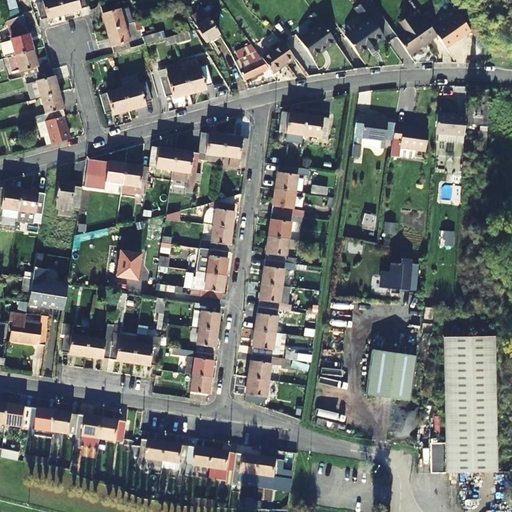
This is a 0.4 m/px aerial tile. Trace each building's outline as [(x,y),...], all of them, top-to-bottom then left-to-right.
[(3,0),(9,17),(20,13),(15,0),(3,0)] [(64,12),(60,0),(35,0),(40,17),(64,12)] [(87,5),(85,0),(60,0),(64,12),(87,5)] [(122,1),(103,6),(110,30),(128,25),(122,1)] [(219,35),(204,9),(191,17),(206,42),(219,35)] [(10,57),(28,52),(19,16),(2,22),(6,42),(0,43),(0,57),(10,55),(10,57)] [(469,36),(458,19),(432,35),(434,39),(443,52),(469,36)] [(418,46),(420,49),(434,39),(423,22),(412,29),(406,20),(398,26),(404,34),(394,41),(404,56),(418,46)] [(382,41),(368,21),(342,38),(356,58),(365,52),(366,53),(374,48),(373,47),(382,41)] [(333,44),(320,24),(297,40),(310,60),(333,44)] [(128,25),(110,30),(116,53),(134,48),(128,25)] [(177,43),(177,45),(188,42),(186,34),(175,37),(177,43)] [(177,43),(175,37),(167,39),(168,45),(177,43)] [(253,45),(235,54),(239,61),(255,53),(257,58),(260,56),(253,45)] [(406,59),(420,49),(418,46),(404,56),(406,59)] [(294,58),(288,48),(285,50),(294,58)] [(285,50),(276,56),(278,58),(266,65),(269,69),(275,79),(298,63),(294,58),(285,50)] [(6,74),(14,72),(16,80),(29,76),(34,75),(28,52),(10,57),(11,58),(3,60),(6,74)] [(265,71),(257,58),(255,53),(239,61),(243,70),(240,71),(245,81),(265,71)] [(265,63),(260,56),(257,58),(265,71),(269,69),(266,65),(265,63)] [(278,58),(276,56),(265,63),(266,65),(278,58)] [(185,72),(191,94),(207,90),(207,87),(213,85),(208,66),(200,68),(198,60),(183,64),(185,72)] [(191,94),(185,72),(183,64),(166,68),(169,77),(161,79),(166,98),(172,96),(173,99),(191,94)] [(35,100),(53,95),(47,71),(34,75),(29,76),(31,84),(21,87),(25,102),(35,99),(35,100)] [(125,89),(131,110),(146,106),(145,103),(152,101),(147,82),(125,89)] [(125,89),(102,95),(107,113),(113,112),(114,115),(131,110),(125,89)] [(53,95),(35,100),(40,121),(57,116),(59,115),(53,95)] [(472,128),(472,126),(488,126),(488,107),(468,107),(468,127),(472,128)] [(39,121),(45,146),(64,141),(57,116),(40,121),(39,121)] [(301,141),(303,124),(278,120),(276,138),(301,141)] [(464,142),(466,122),(437,120),(436,140),(448,141),(464,142)] [(352,149),(360,151),(361,144),(369,145),(382,147),(381,154),(384,154),(388,126),(364,122),(363,135),(354,133),(352,149)] [(324,145),(327,127),(303,124),(301,141),(324,145)] [(426,157),(428,135),(412,133),(412,135),(403,134),(403,133),(395,132),(393,148),(392,162),(400,164),(400,163),(413,164),(415,162),(416,156),(426,157)] [(198,161),(198,162),(221,166),(222,159),(224,142),(201,138),(198,161)] [(448,141),(437,140),(436,150),(448,151),(448,141)] [(464,142),(448,141),(448,151),(464,152),(464,142)] [(244,168),(248,145),(224,142),(222,159),(238,162),(237,167),(244,168)] [(369,145),(361,144),(360,151),(368,152),(369,145)] [(171,175),(173,158),(151,154),(148,172),(171,175)] [(185,191),(193,193),(195,184),(196,175),(198,162),(198,161),(173,158),(171,175),(170,185),(186,187),(185,191)] [(122,190),(124,171),(86,166),(82,193),(102,196),(103,188),(122,191),(122,190)] [(297,172),(279,170),(275,195),(293,197),(296,178),(307,180),(308,174),(297,172)] [(122,191),(121,198),(144,201),(148,175),(124,171),(122,190),(122,191)] [(73,185),(59,183),(56,204),(58,204),(56,217),(65,219),(67,205),(71,206),(70,210),(78,211),(81,189),(72,188),(73,185)] [(326,192),(311,190),(310,198),(325,200),(326,192)] [(0,220),(2,221),(16,223),(17,215),(20,196),(0,192),(0,220)] [(302,216),(291,215),(293,197),(275,195),(272,218),(290,220),(295,221),(301,222),(302,216)] [(17,215),(34,217),(40,218),(43,199),(20,196),(17,215)] [(209,203),(204,205),(203,210),(209,210),(207,224),(226,227),(229,206),(209,203)] [(199,213),(197,222),(207,224),(209,210),(203,210),(202,210),(200,211),(199,213)] [(375,234),(376,215),(363,214),(362,234),(375,234)] [(32,227),(34,217),(17,215),(16,223),(16,225),(32,227)] [(287,244),(289,226),(290,220),(272,218),(268,241),(287,244)] [(204,248),(223,251),(226,227),(207,224),(204,248)] [(393,240),(395,230),(385,229),(383,239),(393,240)] [(265,265),(283,268),(287,244),(268,241),(265,265)] [(204,248),(193,247),(190,271),(219,274),(223,251),(204,248)] [(158,267),(167,268),(168,259),(159,258),(158,267)] [(409,293),(411,261),(402,261),(402,267),(391,266),(391,275),(382,274),(381,291),(391,291),(391,296),(400,297),(401,292),(409,293)] [(283,268),(265,265),(262,288),(280,291),(282,274),(294,276),(295,269),(287,268),(283,268)] [(45,272),(33,271),(31,283),(27,306),(27,307),(39,309),(39,307),(47,309),(47,310),(63,312),(67,290),(67,288),(43,285),(45,272)] [(199,279),(197,291),(196,297),(206,298),(215,299),(219,274),(190,271),(189,277),(194,278),(199,279)] [(286,310),(286,307),(278,306),(280,291),(262,288),(259,311),(277,313),(283,314),(288,315),(289,315),(290,311),(286,310)] [(278,306),(286,307),(288,292),(280,291),(278,306)] [(160,316),(162,302),(155,302),(153,315),(160,316)] [(23,316),(26,317),(27,307),(27,306),(19,305),(17,316),(23,316)] [(214,309),(205,308),(188,306),(185,330),(193,330),(211,333),(214,309)] [(112,330),(119,331),(122,311),(115,310),(112,330)] [(274,337),(276,320),(277,313),(259,311),(256,334),(274,337)] [(19,341),(23,316),(17,316),(10,315),(8,324),(13,325),(11,340),(19,341)] [(24,327),(26,317),(23,316),(19,341),(32,343),(34,328),(24,327)] [(32,343),(46,345),(49,320),(41,319),(40,328),(34,328),(32,343)] [(84,359),(87,342),(73,340),(74,329),(62,327),(60,339),(64,339),(61,356),(84,359)] [(118,338),(119,331),(112,330),(110,345),(117,346),(118,338)] [(189,355),(207,357),(211,333),(193,330),(189,355)] [(274,337),(256,334),(253,357),(270,360),(278,361),(280,338),(274,337)] [(134,340),(130,366),(153,370),(156,351),(157,340),(135,337),(134,340)] [(134,340),(118,338),(117,346),(110,345),(107,363),(130,366),(134,340)] [(495,338),(443,339),(446,445),(431,445),(431,475),(496,473),(495,338)] [(107,363),(110,345),(87,342),(84,359),(107,363)] [(167,359),(181,361),(188,362),(186,378),(204,381),(207,357),(189,355),(168,352),(167,359)] [(410,407),(416,362),(372,355),(366,401),(410,407)] [(270,360),(253,357),(249,381),(267,384),(270,360)] [(186,378),(188,362),(181,361),(179,377),(186,378)] [(182,404),(200,406),(204,381),(186,378),(182,404)] [(246,405),(264,408),(267,384),(249,381),(246,405)] [(0,426),(6,428),(9,408),(0,406),(0,426)] [(30,432),(33,412),(9,408),(6,428),(30,432)] [(54,435),(56,416),(33,412),(30,432),(54,435)] [(77,439),(80,420),(56,416),(54,435),(77,439)] [(442,416),(434,417),(434,439),(443,439),(442,416)] [(101,443),(104,424),(80,420),(77,439),(101,443)] [(124,447),(126,427),(104,424),(101,443),(124,447)] [(166,462),(168,444),(146,441),(144,460),(166,462)] [(182,464),(181,470),(179,489),(187,489),(188,479),(191,447),(168,444),(166,462),(182,464)] [(212,467),(214,449),(191,447),(188,479),(195,480),(196,465),(212,467)] [(0,458),(17,462),(18,453),(0,449),(0,458)] [(235,483),(239,452),(214,449),(212,467),(211,480),(235,483)] [(235,483),(234,489),(240,489),(242,479),(259,481),(260,473),(263,455),(239,452),(235,483)] [(283,476),(285,458),(263,455),(260,473),(283,476)] [(61,467),(62,461),(37,457),(36,464),(61,467)] [(79,475),(80,460),(72,459),(71,474),(79,475)] [(166,468),(181,470),(182,464),(166,462),(166,468)] [(255,508),(257,498),(250,496),(248,507),(255,508)] [(194,508),(214,509),(215,500),(195,499),(194,508)]
